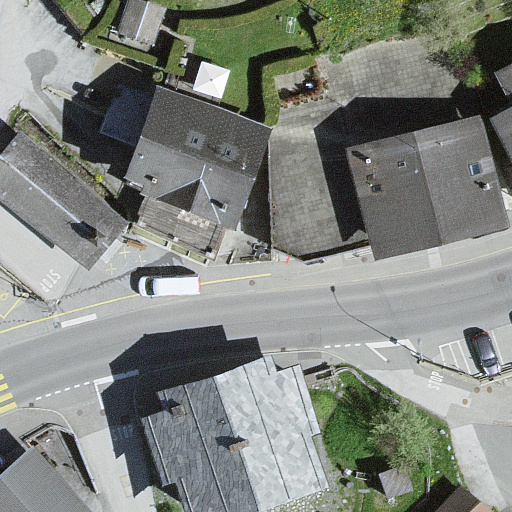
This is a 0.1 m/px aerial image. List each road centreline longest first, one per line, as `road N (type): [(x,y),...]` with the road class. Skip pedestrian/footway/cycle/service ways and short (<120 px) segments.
road 1 (tertiary): [(158,336),(425,307),(511,287)]
road 2 (tertiary): [(0,230),(66,283),(158,336)]
road 3 (residential): [(131,511),(80,354)]
